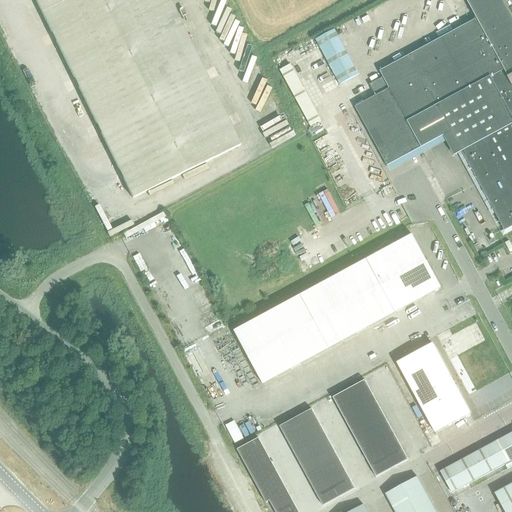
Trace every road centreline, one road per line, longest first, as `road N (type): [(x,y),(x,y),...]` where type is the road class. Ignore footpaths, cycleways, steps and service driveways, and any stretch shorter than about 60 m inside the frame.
road 1 (unclassified): [(256,511),(126,266),(109,255),(78,269),(52,296),(44,321)]
road 2 (unknown): [(265,415),(481,294)]
road 3 (unclassified): [(77,511),(128,445),(126,404),(44,321)]
road 4 (unclassified): [(511,351),(419,178)]
